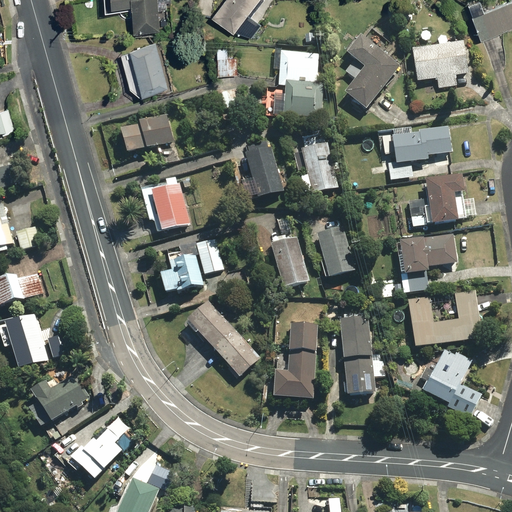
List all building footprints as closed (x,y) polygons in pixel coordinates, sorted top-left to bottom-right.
[(124,7),(127,34),(155,31),(151,0),(100,0),(102,8),(124,7)] [(218,0),(205,17),(228,34),(254,0),(218,0)] [(508,0),(466,16),(475,40),(511,26),(511,2),(511,0),(508,0)] [(338,99),(361,115),(395,72),(354,41),(341,60),(359,74),(338,99)] [(121,50),(134,96),(163,89),(151,42),(121,50)] [(436,82),(437,91),(454,88),(452,79),(465,78),(460,45),(407,53),(412,86),(436,82)] [(213,50),(213,75),(234,75),(234,58),(222,58),(222,50),(213,50)] [(315,58),(277,55),(275,89),(281,90),(279,119),(318,121),(320,87),(314,87),(315,58)] [(191,77),(194,85),(201,83),(199,75),(191,77)] [(339,82),(345,87),(349,83),(343,77),(339,82)] [(216,97),(221,114),(241,108),(236,91),(216,97)] [(9,108),(0,110),(0,130),(14,127),(9,108)] [(113,136),(120,160),(169,146),(161,119),(132,127),(132,130),(113,136)] [(385,167),(387,184),(410,181),(408,168),(424,165),(423,161),(448,157),(445,131),(415,135),(415,137),(408,138),(407,133),(388,135),(389,142),(387,142),(390,167),(385,167)] [(297,154),(306,200),(334,193),(324,148),(297,154)] [(238,160),(250,204),(280,196),(267,152),(238,160)] [(0,189),(0,191),(20,185),(15,165),(0,168),(0,189)] [(180,182),(182,191),(189,189),(186,180),(180,182)] [(457,180),(420,186),(426,232),(453,228),(452,224),(461,223),(457,198),(460,198),(457,180)] [(146,196),(157,237),(184,230),(174,189),(146,196)] [(0,248),(15,244),(10,224),(5,226),(0,209),(0,248)] [(289,218),(277,221),(282,236),(293,233),(289,218)] [(18,233),(23,251),(41,246),(37,228),(18,233)] [(310,239),(322,284),(350,277),(339,232),(310,239)] [(449,238),(394,247),(400,299),(426,295),(422,273),(454,268),(449,238)] [(192,248),(200,279),(221,273),(213,243),(192,248)] [(264,250),(276,295),(305,288),(293,243),(264,250)] [(153,281),(158,300),(169,297),(170,299),(200,290),(192,261),(161,269),(164,278),(153,281)] [(0,282),(0,309),(27,301),(26,300),(45,294),(39,274),(19,281),(18,276),(0,282)] [(403,305),(411,353),(473,344),(471,332),(477,331),(472,294),(451,297),(455,323),(429,328),(425,302),(403,305)] [(180,326),(234,383),(255,362),(201,306),(180,326)] [(9,325),(22,370),(50,361),(36,316),(9,325)] [(338,324),(342,401),(369,400),(366,322),(338,324)] [(268,403),(306,407),(310,360),(312,360),(314,333),(288,331),(283,378),(271,377),(268,403)] [(50,340),(56,359),(74,354),(69,335),(50,340)] [(443,412),(465,423),(477,398),(456,387),(467,364),(443,352),(417,402),(442,414),(443,412)] [(34,392),(55,423),(92,399),(85,389),(83,391),(74,377),(54,390),(49,383),(34,392)] [(74,459),(98,480),(124,452),(117,446),(121,441),(110,431),(99,443),(97,440),(87,451),(84,448),(74,459)] [(122,511),(153,511),(162,490),(135,480),(122,511)]
